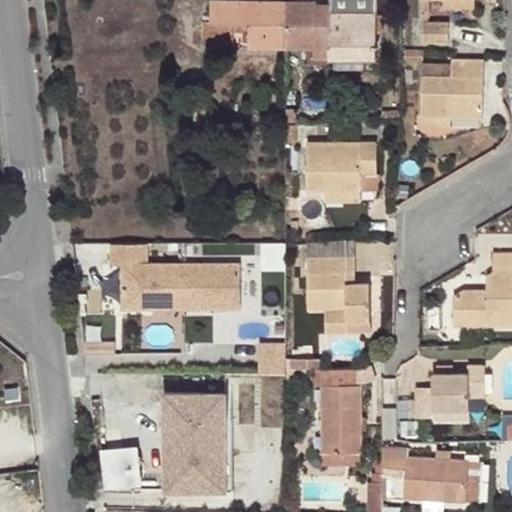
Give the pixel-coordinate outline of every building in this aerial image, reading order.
[(250,48),(290,48),(287,0),(281,0),(214,1),(214,22),(212,22),(204,22),(204,39),(214,39),(223,39),(236,39),(236,46),(250,46),(250,48)] [(287,0),(290,48),(317,47),(317,61),(336,61),(336,3),(336,0),(330,0),(331,3),(321,3),(321,0),(287,0)] [(480,1),(444,0),(444,7),(448,7),(447,13),(480,13),(480,1)] [(336,3),(336,61),(339,61),(379,60),(380,4),(336,3)] [(426,45),(453,45),(454,25),(426,24),(426,45)] [(339,61),(338,70),(379,70),(379,60),(339,61)] [(485,123),(488,65),(455,63),(454,83),(425,82),(424,121),(453,122),(455,122),(485,123)] [(424,121),(424,134),(455,135),(455,122),(453,122),(424,121)] [(333,194),(368,195),(368,179),(384,179),(385,146),(316,145),(315,193),(333,194)] [(368,203),(368,195),(333,194),(333,203),(368,203)] [(246,306),(244,257),(154,259),(153,238),(81,239),(84,345),(108,344),(107,316),(129,316),(129,309),(246,306)] [(290,265),(290,240),(266,240),(266,265),(290,265)] [(361,241),(315,245),(315,262),(361,261),(361,241)] [(458,328),(511,328),(511,258),(499,259),(499,278),(493,280),(492,294),(467,295),(459,303),(458,328)] [(361,261),(315,262),(316,315),(328,315),(340,315),(353,314),(353,325),(375,324),(375,286),(353,287),(353,278),(361,277),(361,261)] [(375,337),(375,324),(353,325),(353,314),(340,315),(328,315),(328,338),(375,337)] [(263,370),(290,370),(290,339),(263,339),(263,370)] [(327,451),(364,451),(365,384),(361,384),(360,369),(319,369),(319,385),(328,385),(327,451)] [(438,413),(474,413),(475,401),(491,402),(491,369),(475,369),(475,377),(438,378),(439,391),(438,413)] [(167,489),(235,488),(234,386),(166,387),(167,489)] [(474,422),(474,413),(438,413),(439,391),(420,391),(421,403),(413,403),(413,421),(474,422)] [(149,484),(143,440),(104,446),(110,489),(149,484)] [(386,448),(385,478),(408,479),(409,501),(429,502),(450,502),(472,503),(473,461),(411,459),(411,450),(386,448)] [(327,451),(327,467),(365,467),(364,451),(327,451)] [(490,462),(473,461),(472,503),(489,504),(490,462)] [(372,486),(370,511),(385,511),(385,486),(372,486)] [(429,502),(428,511),(449,511),(450,502),(429,502)]
